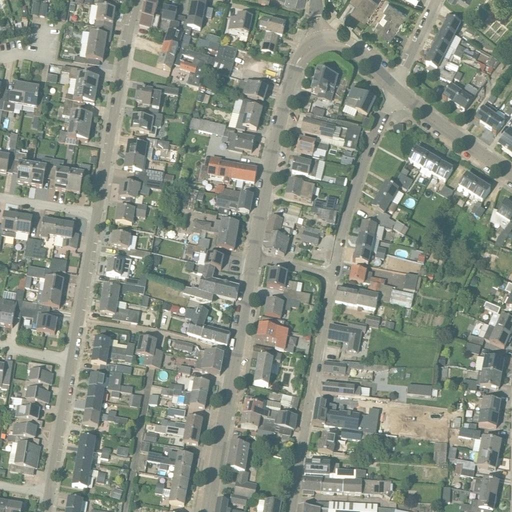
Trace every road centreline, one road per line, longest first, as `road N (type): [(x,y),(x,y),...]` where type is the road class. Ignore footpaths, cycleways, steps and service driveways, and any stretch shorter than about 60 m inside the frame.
road 1 (tertiary): [(207,511),(251,256)]
road 2 (residential): [(291,511),(332,276)]
road 3 (tertiary): [(251,256),(295,67),(320,41)]
road 4 (residential): [(98,214),(140,0)]
road 5 (residential): [(332,276),(354,190),(394,88)]
road 6 (residential): [(71,361),(98,214)]
road 7 (tertiary): [(511,176),(394,88)]
road 8 (residential): [(49,495),(71,361)]
